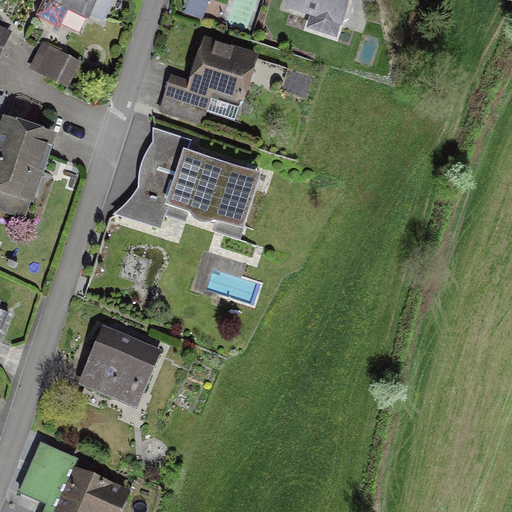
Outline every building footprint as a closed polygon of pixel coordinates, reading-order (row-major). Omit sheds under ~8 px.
[(41,0),(34,17),(58,29),(68,8),(83,15),(84,14),(99,21),(109,0),(41,0)] [(192,17),(198,0),(187,0),(183,13),(192,17)] [(291,0),(290,6),(337,22),(341,23),(346,20),(351,5),(348,0),(347,0),(291,0)] [(253,59),(203,43),(187,93),(206,99),(209,90),(240,100),(253,59)] [(73,70),(55,61),(47,78),(64,87),(73,70)] [(35,176),(48,139),(5,124),(0,138),(0,210),(19,217),(26,199),(23,198),(31,174),(35,176)] [(208,167),(209,164),(184,156),(188,143),(152,131),(152,145),(149,163),(178,173),(168,204),(188,210),(187,215),(213,224),(215,219),(235,226),(250,178),(225,170),(224,172),(208,167)] [(166,179),(146,172),(141,183),(136,192),(128,202),(120,210),(152,221),(166,179)] [(84,368),(87,369),(80,386),(110,399),(117,382),(136,390),(152,352),(100,330),(84,368)] [(76,459),(43,445),(22,491),(56,506),(76,459)] [(108,487),(75,473),(58,511),(117,511),(124,496),(107,488),(108,487)]
